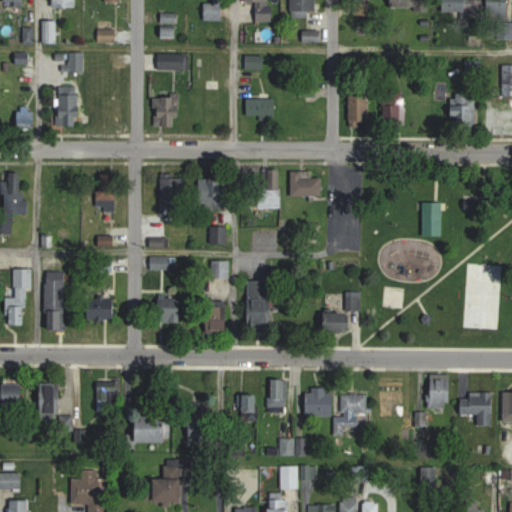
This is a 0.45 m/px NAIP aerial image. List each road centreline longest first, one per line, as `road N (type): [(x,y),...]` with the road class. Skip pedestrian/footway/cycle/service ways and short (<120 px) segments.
road 1 (residential): [(511,150),(0,146)]
road 2 (residential): [(511,358),(0,354)]
road 3 (residential): [(135,355),(137,0)]
road 4 (residential): [(332,150),(333,0)]
